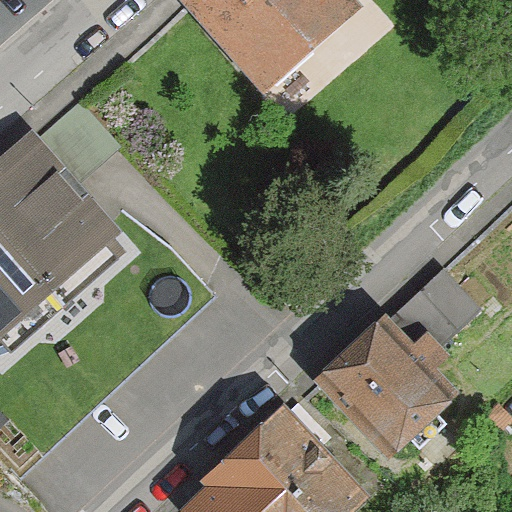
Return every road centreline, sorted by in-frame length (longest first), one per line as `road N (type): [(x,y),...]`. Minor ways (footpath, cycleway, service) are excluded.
road 1 (residential): [(116,511),(511,140)]
road 2 (residential): [(0,93),(107,0)]
